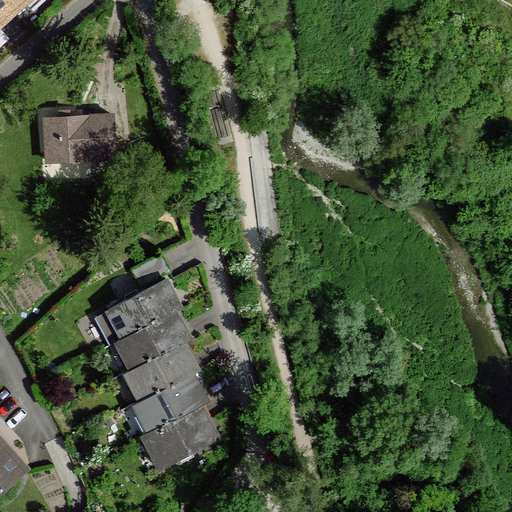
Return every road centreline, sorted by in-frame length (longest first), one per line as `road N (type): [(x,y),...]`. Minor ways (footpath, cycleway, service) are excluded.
road 1 (track): [(198,0),(242,141),(253,245),(320,511)]
road 2 (residential): [(145,0),(261,446)]
road 3 (residential): [(89,0),(0,82)]
